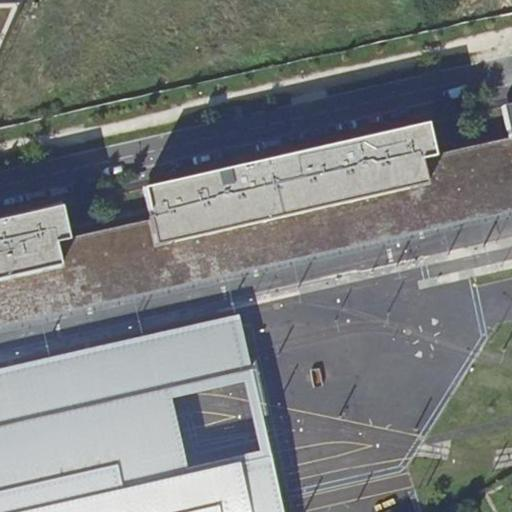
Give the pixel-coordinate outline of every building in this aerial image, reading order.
[(0,48),(20,3),(0,3),(0,48)] [(269,165),(165,190),(172,221),(437,161),(433,147),(426,148),(422,129),(315,154),(317,161),(271,172),(269,165)] [(511,208),(511,143),(437,161),(172,221),(71,244),(0,260),(0,325),(415,229),(511,208)] [(0,227),(0,260),(71,244),(65,213),(0,227)] [(0,511),(281,511),(270,460),(182,481),(164,395),(251,375),(239,327),(0,381),(0,396),(17,393),(22,415),(0,420),(0,511)] [(251,375),(164,395),(182,481),(270,460),(251,375)] [(0,420),(22,415),(17,393),(0,396),(0,420)]
